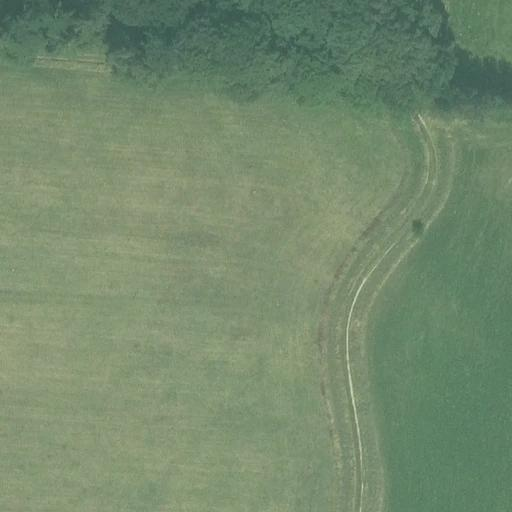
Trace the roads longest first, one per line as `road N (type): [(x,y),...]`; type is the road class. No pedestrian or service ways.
road 1 (track): [(357,511),(362,461),(343,359),(347,309),(364,270),(410,214),(431,160),(413,109),(387,80)]
road 2 (track): [(0,52),(387,80)]
road 3 (track): [(387,80),(511,89)]
